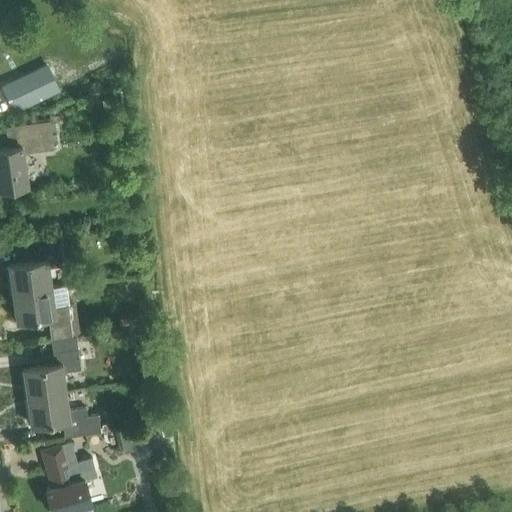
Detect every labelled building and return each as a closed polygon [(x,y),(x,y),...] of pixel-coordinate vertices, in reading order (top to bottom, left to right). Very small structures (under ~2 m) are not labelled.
[(15,111),(60,89),(47,63),(2,85),(15,111)] [(50,119),(39,121),(12,124),(15,145),(0,146),(0,187),(27,184),(22,152),(54,148),(50,119)] [(11,292),(49,287),(47,267),(61,265),(58,245),(38,247),(39,259),(7,263),(11,292)] [(50,339),(72,336),(67,304),(52,306),(49,287),(11,292),(15,320),(47,316),(50,339)] [(26,396),(64,390),(61,372),(80,369),(75,335),(72,336),(50,339),(54,363),(22,367),(26,396)] [(100,427),(98,413),(86,415),(85,408),(67,410),(64,390),(26,396),(30,424),(62,419),(63,431),(64,431),(64,436),(100,431),(100,427)] [(151,424),(140,427),(145,448),(156,445),(151,424)] [(133,448),(128,428),(127,425),(117,428),(123,450),(133,448)] [(86,453),(114,464),(122,444),(94,433),(86,453)] [(53,511),(56,511),(92,502),(84,477),(96,473),(91,456),(73,461),(71,453),(73,452),(70,440),(41,448),(52,485),(46,487),(53,511)]
